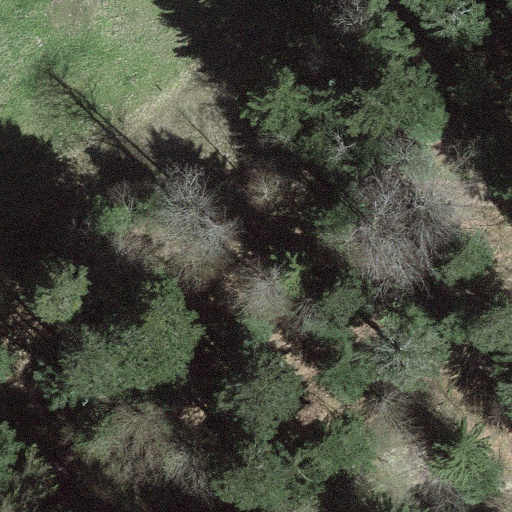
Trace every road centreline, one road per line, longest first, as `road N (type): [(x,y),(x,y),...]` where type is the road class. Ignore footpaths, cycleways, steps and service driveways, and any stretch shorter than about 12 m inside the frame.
road 1 (track): [(365,0),(172,134),(130,157),(0,200)]
road 2 (track): [(172,134),(190,146),(292,172),(511,196)]
